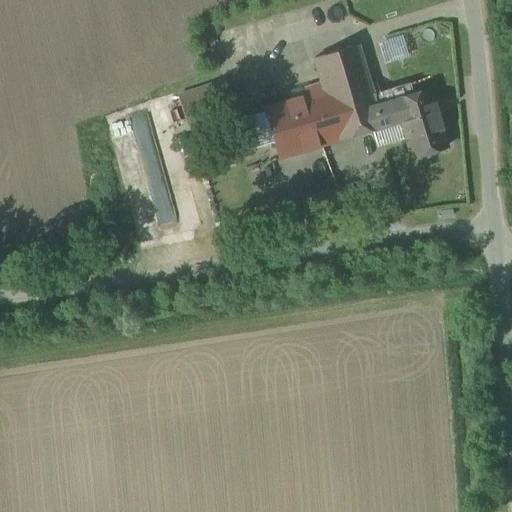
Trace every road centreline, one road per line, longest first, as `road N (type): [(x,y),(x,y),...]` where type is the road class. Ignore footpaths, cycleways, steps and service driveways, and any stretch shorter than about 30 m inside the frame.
road 1 (unclassified): [(497,243),(455,231),(0,300)]
road 2 (unclassified): [(469,0),(497,243)]
road 3 (unclassified): [(497,243),(511,413)]
